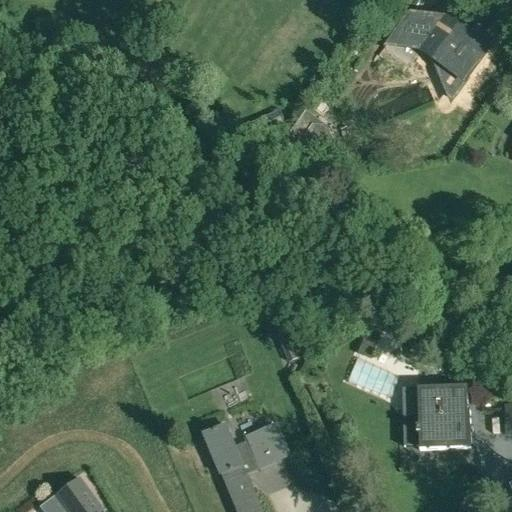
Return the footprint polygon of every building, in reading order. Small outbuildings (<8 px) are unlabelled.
[(469,18),(416,13),(385,55),(409,72),(428,46),(441,56),(460,97),(501,41),(469,18)] [(292,131),(272,156),(282,165),(295,149),(310,150),(304,137),(313,124),(327,126),(307,112),(292,131)] [(244,131),(252,148),(285,132),(277,115),(244,131)] [(310,150),(324,151),(333,140),(327,126),(313,124),(304,137),(310,150)] [(362,347),(370,350),(373,342),(365,339),(362,347)] [(302,347),(285,354),(289,363),(306,356),(302,347)] [(420,446),(420,450),(471,449),(470,413),(467,413),(466,389),(419,390),(419,417),(405,417),(406,447),(420,446)] [(223,473),(238,511),(262,511),(246,474),(288,457),(276,427),(246,439),(248,443),(235,448),(226,426),(204,435),(220,474),(223,473)] [(102,511),(103,511),(80,480),(56,499),(57,500),(43,510),(44,511),(102,511)]
